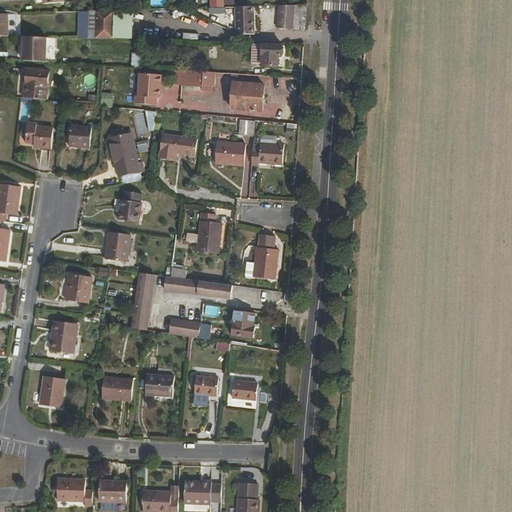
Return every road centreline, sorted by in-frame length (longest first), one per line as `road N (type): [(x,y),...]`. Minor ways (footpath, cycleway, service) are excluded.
road 1 (primary): [(303,511),(324,222)]
road 2 (residential): [(6,430),(39,237),(56,198)]
road 3 (primary): [(324,222),(340,0)]
road 4 (residential): [(43,439),(253,454)]
